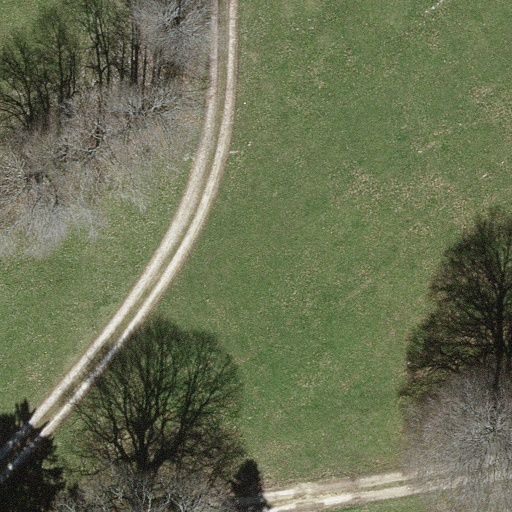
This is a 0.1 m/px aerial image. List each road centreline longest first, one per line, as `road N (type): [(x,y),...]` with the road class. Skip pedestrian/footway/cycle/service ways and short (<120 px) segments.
road 1 (track): [(0,469),(136,306),(203,183),(220,0)]
road 2 (track): [(511,466),(306,511)]
